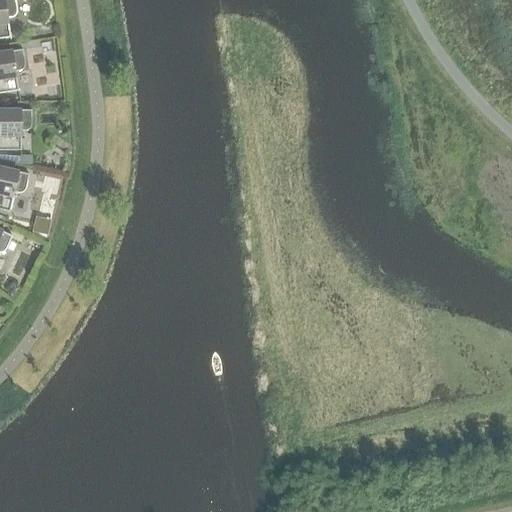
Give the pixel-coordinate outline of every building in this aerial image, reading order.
[(0,0),(0,39),(9,38),(7,19),(11,18),(13,18),(14,17),(15,16),(16,15),(16,14),(16,13),(16,11),(14,0),(0,0)] [(0,93),(17,91),(15,73),(19,72),(21,71),(22,70),(23,70),(24,68),(24,67),(24,66),(24,64),(22,50),(0,53),(0,93)] [(0,150),(20,151),(20,132),(25,132),(27,131),(28,131),(29,130),(30,129),(30,128),(31,127),(31,125),(31,111),(0,110),(0,150)] [(25,189),(28,175),(0,168),(0,209),(9,211),(13,193),(17,194),(20,194),(21,194),(22,193),(24,192),(25,190),(25,189)] [(5,250),(11,237),(0,231),(0,253),(1,253),(2,253),(3,252),(4,251),(5,250)]
